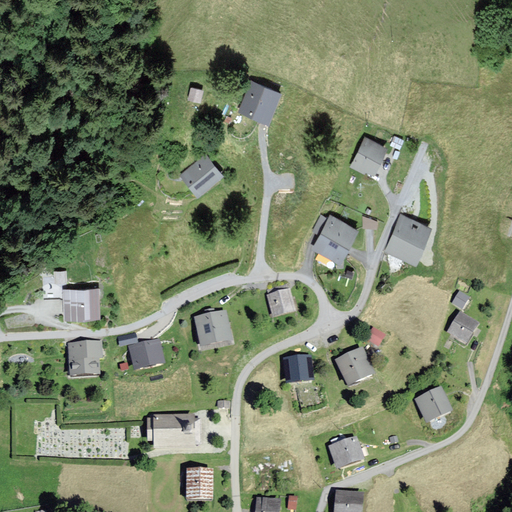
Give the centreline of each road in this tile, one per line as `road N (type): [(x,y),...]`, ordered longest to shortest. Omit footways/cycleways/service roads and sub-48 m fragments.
road 1 (residential): [(323,318),(323,298),(307,281),(265,277),(215,285),(116,331),(0,339)]
road 2 (unclassified): [(319,511),(333,486),(462,431),(511,308)]
road 3 (residential): [(236,511),(241,378),(323,318)]
road 4 (residential): [(323,318),(350,315),(365,296),(423,149)]
